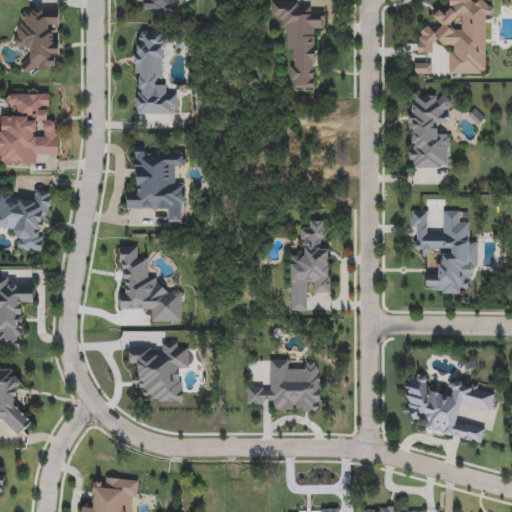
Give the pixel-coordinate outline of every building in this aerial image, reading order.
[(143,10),(143,0),(171,0),(171,10),(143,10)] [(484,76),(449,73),(451,45),(433,45),(432,54),(418,54),(420,29),(436,30),(437,11),(448,11),(448,0),(477,0),(477,2),(493,3),(492,16),(488,16),(484,76)] [(315,29),(315,89),(289,90),(289,20),(272,20),(272,3),(309,3),(309,12),(324,12),(324,29),(315,29)] [(59,10),(58,30),(50,30),(49,42),(58,43),(57,71),(26,69),(26,49),(14,48),(15,21),(24,22),(25,9),(59,10)] [(135,115),(135,32),(164,32),(164,94),(176,94),(176,115),(135,115)] [(48,94),(48,121),(58,121),(59,155),(36,155),(36,164),(0,165),(0,134),(1,134),(1,116),(16,116),(16,106),(7,106),(7,94),(48,94)] [(415,95),(449,95),(449,123),(439,123),(439,135),(449,135),(449,168),(408,168),(408,106),(415,106),(415,95)] [(184,223),(167,222),(167,211),(126,211),(126,189),(136,189),(136,147),(146,147),(146,156),(184,156),(184,167),(175,167),(175,184),(184,184),(184,223)] [(51,192),(42,253),(17,249),(19,238),(10,237),(11,229),(0,227),(0,194),(32,200),(33,189),(51,192)] [(466,294),(435,295),(435,288),(425,285),(425,275),(436,275),(436,268),(441,251),(432,248),(429,257),(413,250),(412,211),(428,211),(429,233),(443,233),(443,212),(459,211),(459,220),(468,223),(469,244),(478,243),(478,254),(466,294)] [(330,294),(309,294),(309,312),(290,312),(290,256),(300,256),(300,229),(309,229),(309,221),(322,221),(322,249),(330,249),(330,294)] [(119,310),(119,247),(139,247),(139,258),(148,258),(148,278),(157,278),(157,291),(181,291),(181,323),(151,323),(151,310),(119,310)] [(0,277),(10,278),(9,287),(34,287),(34,304),(23,304),(22,348),(0,347),(0,277)] [(180,402),(150,403),(150,393),(140,393),(139,365),(129,365),(129,350),(161,350),(160,344),(179,343),(179,351),(188,351),(189,370),(180,370),(180,402)] [(319,413),(271,411),(272,405),(247,404),(247,387),(269,388),(270,360),(290,361),(289,370),(304,371),(304,363),(321,363),(319,413)] [(0,369),(13,369),(13,379),(22,380),(21,431),(9,431),(9,419),(0,419),(0,369)] [(481,444),(401,425),(413,376),(427,380),(425,391),(449,397),(452,381),(495,392),(490,411),(460,404),(456,422),(485,429),(481,444)] [(137,481),(135,511),(130,511),(129,511),(81,511),(82,507),(91,508),(93,486),(101,487),(102,478),(137,481)]
